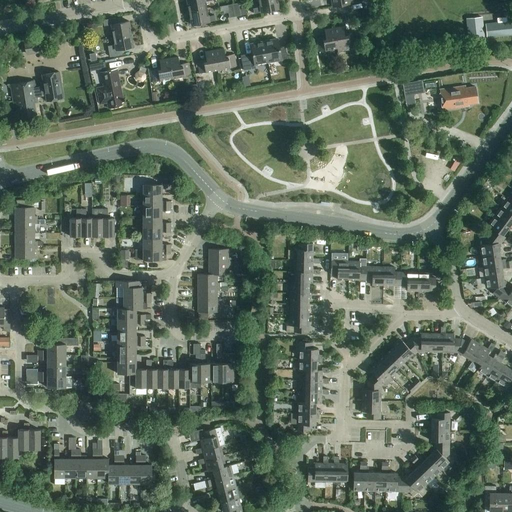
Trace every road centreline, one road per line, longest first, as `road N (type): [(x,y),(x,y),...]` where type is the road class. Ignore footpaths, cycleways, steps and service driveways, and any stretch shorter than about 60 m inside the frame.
road 1 (tertiary): [(0,180),(150,146),(172,151),(219,198)]
road 2 (residential): [(185,496),(168,435),(85,431),(66,411),(29,405),(21,393)]
road 3 (tertiary): [(219,198),(244,210),(393,235),(429,227)]
road 4 (residential): [(140,0),(155,42),(297,16)]
road 5 (residential): [(15,282),(66,279),(74,254),(98,256),(114,275),(173,274)]
road 6 (residential): [(0,26),(140,0)]
road 7 (tertiary): [(429,227),(506,128)]
